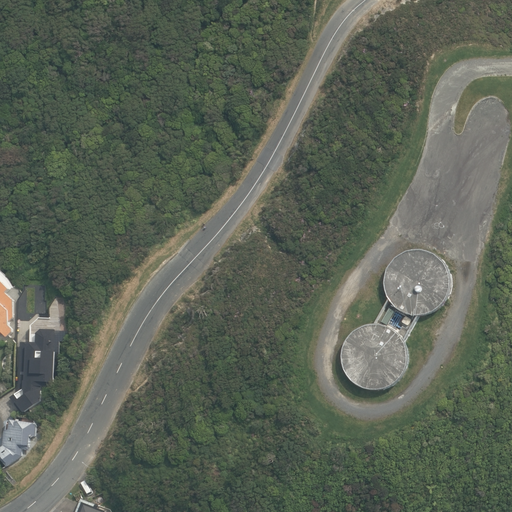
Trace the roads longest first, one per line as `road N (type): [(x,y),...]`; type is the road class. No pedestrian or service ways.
road 1 (residential): [(21,511),(79,449),(158,299),(241,205)]
road 2 (unclassified): [(241,205),(329,44),(365,0)]
